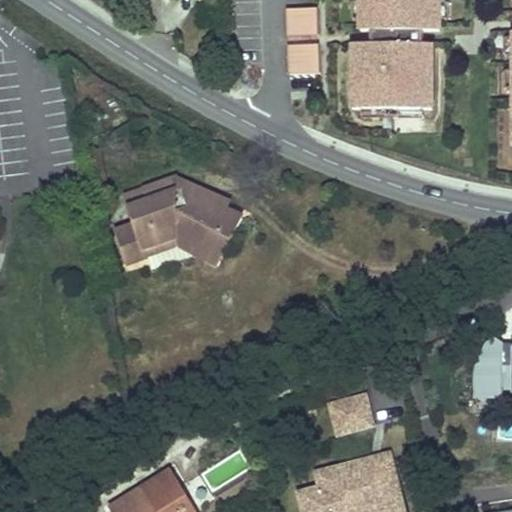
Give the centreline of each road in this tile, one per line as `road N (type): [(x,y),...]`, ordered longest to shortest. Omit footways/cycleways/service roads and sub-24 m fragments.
road 1 (tertiary): [(511,214),(398,187),(279,141),(47,0)]
road 2 (unknown): [(406,337),(444,494),(511,488)]
